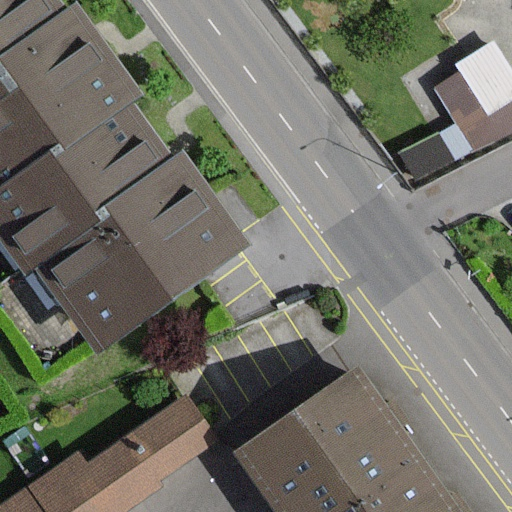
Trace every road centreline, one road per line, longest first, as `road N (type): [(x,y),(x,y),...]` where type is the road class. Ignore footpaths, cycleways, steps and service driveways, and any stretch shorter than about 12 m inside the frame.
road 1 (primary): [(190,0),(371,247)]
road 2 (primary): [(371,247),(511,429)]
road 3 (residential): [(371,247),(511,172)]
